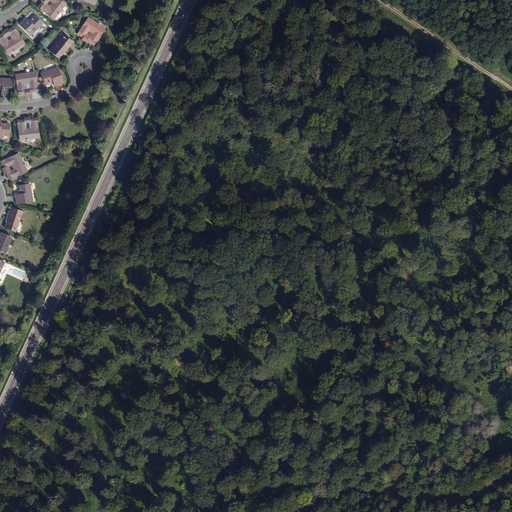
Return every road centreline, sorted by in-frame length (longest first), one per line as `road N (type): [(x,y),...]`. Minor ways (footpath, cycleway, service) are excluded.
road 1 (primary): [(189,0),(0,415)]
road 2 (track): [(305,511),(345,489),(463,502),(511,473)]
